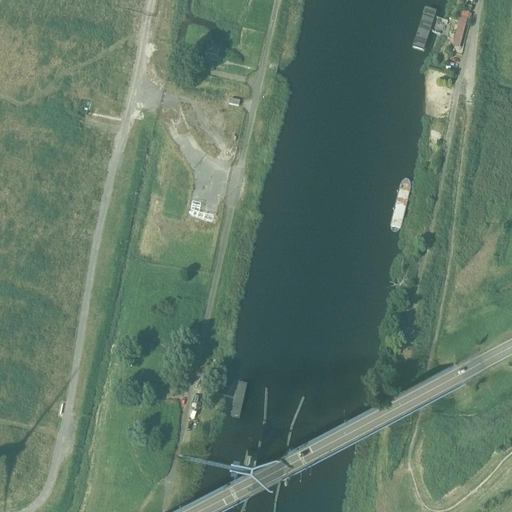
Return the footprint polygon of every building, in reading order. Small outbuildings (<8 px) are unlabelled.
[(470,12),(472,7),(460,3),(459,7),(470,12)] [(437,11),(425,7),(412,48),(423,52),(429,33),(435,17),(437,11)] [(471,14),(462,11),(452,47),(459,48),(467,20),(470,20),(471,14)] [(205,56),(217,59),(217,58),(218,53),(219,51),(207,49),(205,56)] [(445,67),(444,71),(453,75),(455,75),(457,71),(445,67)] [(409,71),(401,71),(398,100),(398,102),(406,103),(409,71)] [(437,104),(425,103),(424,115),(437,116),(437,104)] [(231,138),(236,119),(230,117),(225,136),(231,138)] [(412,126),(402,124),(394,159),(404,161),(412,126)] [(371,322),(360,320),(352,355),(364,357),(371,322)] [(404,367),(393,365),(391,373),(401,375),(403,375),(404,367)] [(238,383),(231,415),(239,417),(246,385),(238,383)] [(401,393),(398,395),(398,396),(407,412),(408,413),(411,411),(411,410),(402,394),(401,393)] [(347,421),(342,423),(343,425),(352,441),(353,442),(357,440),(356,438),(348,422),(347,421)] [(280,478),(279,481),(280,481),(285,479),(285,475),(289,457),(290,457),(297,469),(298,471),(302,469),(301,467),(293,451),(292,449),(285,453),(285,455),(280,478)] [(247,454),(244,468),(248,468),(255,470),(258,456),(247,454)] [(237,478),(233,480),(234,482),(242,498),(243,500),(249,496),(249,494),(254,472),(253,472),(243,470),(243,471),(243,473),(242,475),(246,476),(248,476),(245,493),(238,480),(237,478)]
